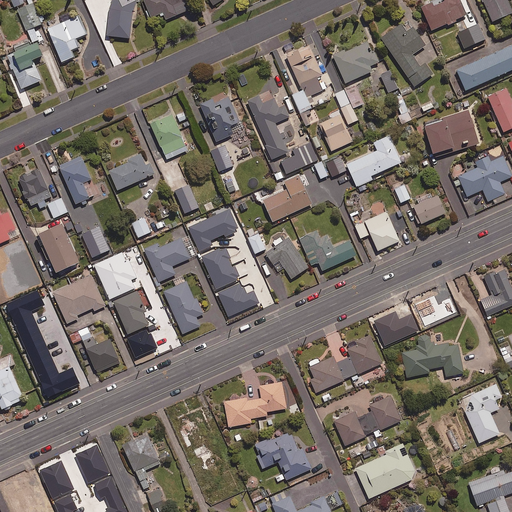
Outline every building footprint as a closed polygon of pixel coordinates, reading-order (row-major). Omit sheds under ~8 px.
[(8,4),(10,9),(24,2),(23,0),(10,0),(12,3),(8,4)] [(135,0),(111,0),(104,33),(127,38),(135,0)] [(189,8),(185,0),(144,0),(151,16),(163,11),(166,18),(189,8)] [(447,22),(448,26),(457,22),(455,19),(466,14),(459,0),(445,0),(446,1),(434,6),(433,2),(422,7),(432,29),(447,22)] [(483,0),(492,20),(511,11),(511,10),(507,0),(483,0)] [(17,8),(32,41),(38,38),(33,27),(41,23),(32,2),(17,8)] [(86,33),(74,5),(54,13),(58,24),(48,28),(61,61),(73,56),(70,49),(78,46),(75,37),(86,33)] [(482,30),(474,14),(466,17),(474,34),(482,30)] [(406,31),(401,23),(381,37),(413,86),(433,73),(425,62),(420,66),(412,54),(425,45),(413,27),(406,31)] [(32,58),(42,54),(36,40),(13,50),(13,52),(7,55),(21,88),(41,79),(32,58)] [(372,54),(366,41),(334,55),(345,82),(372,70),(370,65),(379,61),(375,52),(372,54)] [(322,75),(309,44),(286,55),(302,88),(306,86),(310,95),(327,88),(324,81),(320,83),(318,77),(322,75)] [(511,68),(511,44),(456,69),(465,89),(511,68)] [(391,69),(380,74),(388,91),(399,86),(391,69)] [(363,103),(356,87),(345,91),(344,89),(334,94),(347,124),(358,119),(353,108),(363,103)] [(300,112),(311,107),(310,104),(313,102),(310,95),(307,97),(303,89),(292,94),(300,112)] [(511,103),(511,101),(507,89),(493,94),(492,90),(487,92),(503,131),(511,127),(511,106),(511,104),(511,103)] [(262,102),(259,95),(246,100),(254,116),(252,117),(271,159),(288,151),(275,122),(289,116),(283,103),(278,106),(273,97),(262,102)] [(239,120),(228,96),(214,102),(213,98),(200,103),(216,141),(234,133),(230,124),(239,120)] [(433,107),(431,102),(421,106),(423,111),(433,107)] [(479,143),(468,109),(424,124),(433,152),(454,145),(456,150),(479,143)] [(353,141),(340,110),(331,114),(332,117),(320,123),(331,150),(353,141)] [(412,119),(408,110),(397,116),(401,124),(412,119)] [(188,149),(171,113),(150,122),(167,159),(188,149)] [(377,149),(343,164),(345,168),(348,167),(359,192),(368,188),(365,182),(373,179),(371,175),(401,161),(389,134),(373,142),(377,149)] [(320,158),(312,141),(288,151),(291,156),(280,161),(286,173),(320,158)] [(232,165),(224,147),(213,152),(221,170),(232,165)] [(145,164),(140,153),(118,162),(120,165),(109,170),(117,189),(154,173),(149,162),(145,164)] [(482,189),(488,201),(505,192),(500,181),(511,175),(511,171),(504,155),(491,161),(488,155),(475,161),(478,166),(458,176),(468,196),(482,189)] [(90,178),(81,156),(59,165),(75,203),(88,198),(82,182),(90,178)] [(321,160),(314,164),(321,178),(328,175),(321,160)] [(278,171),(274,161),(269,163),(277,181),(283,178),(280,170),(278,171)] [(51,197),(38,166),(31,169),(32,173),(27,175),(26,172),(17,175),(31,206),(38,203),(39,207),(47,204),(45,199),(51,197)] [(312,203),(299,175),(285,181),(288,188),(263,199),(273,221),(312,203)] [(189,184),(175,190),(185,213),(199,207),(189,184)] [(410,198),(404,184),(395,188),(400,202),(410,198)] [(430,198),(428,193),(417,198),(419,203),(413,205),(421,222),(445,212),(438,194),(430,198)] [(506,199),(504,194),(493,199),(495,204),(506,199)] [(67,211),(61,197),(47,203),(54,217),(67,211)] [(383,211),(381,206),(376,208),(378,215),(355,224),(361,237),(371,233),(377,249),(399,240),(396,232),(404,229),(394,207),(383,211)] [(0,214),(0,242),(10,238),(7,232),(17,228),(9,211),(0,214)] [(81,232),(84,237),(88,236),(86,230),(89,229),(84,215),(72,219),(78,233),(81,232)] [(150,231),(144,217),(132,223),(138,237),(150,231)] [(78,260),(61,221),(38,232),(55,271),(78,260)] [(320,237),(317,230),(300,238),(311,264),(318,261),(322,270),(356,254),(350,239),(333,247),(327,234),(320,237)] [(265,248),(259,233),(248,237),(255,253),(265,248)] [(197,254),(187,234),(158,248),(156,243),(144,249),(158,281),(175,274),(172,266),(197,254)] [(308,267),(289,237),(266,252),(278,271),(284,267),(291,277),(308,267)] [(145,263),(138,247),(126,253),(134,269),(145,263)] [(238,272),(230,254),(221,259),(229,276),(219,280),(231,306),(253,297),(241,270),(238,272)] [(121,287),(112,266),(97,272),(106,294),(121,287)] [(268,290),(258,268),(247,273),(257,295),(268,290)] [(511,304),(511,288),(504,269),(484,277),(492,295),(481,300),(487,315),(511,304)] [(105,305),(91,274),(52,292),(66,323),(78,317),(77,314),(93,307),(94,310),(105,305)] [(194,299),(186,281),(164,291),(182,333),(200,325),(196,316),(204,313),(197,297),(194,299)] [(149,324),(136,291),(114,299),(127,333),(149,324)] [(28,299),(36,318),(44,315),(43,312),(52,308),(45,292),(28,299)] [(95,344),(87,327),(79,330),(97,372),(119,362),(109,338),(95,344)] [(463,373),(458,343),(449,345),(449,343),(435,345),(434,340),(431,341),(430,333),(417,334),(418,343),(415,344),(416,348),(402,350),(406,377),(429,373),(428,368),(443,366),(445,376),(463,373)] [(350,376),(352,381),(360,378),(358,373),(382,362),(370,335),(355,342),(356,344),(347,348),(351,356),(336,363),(333,356),(319,362),(317,358),(307,362),(314,377),(310,379),(315,392),(350,376)] [(53,359),(44,338),(32,343),(50,387),(74,378),(64,355),(53,359)] [(511,366),(511,351),(503,356),(509,368),(511,366)] [(0,369),(9,366),(15,363),(11,354),(0,358),(0,369)] [(9,366),(0,369),(0,405),(1,408),(23,399),(9,366)] [(286,408),(282,381),(260,385),(262,398),(247,400),(246,398),(224,401),(228,426),(251,422),(251,418),(267,415),(267,411),(286,408)] [(502,396),(496,383),(458,400),(462,409),(464,408),(479,442),(499,433),(490,412),(499,408),(495,399),(502,396)] [(402,420),(390,395),(370,404),(373,411),(357,418),(354,411),(334,420),(345,445),(374,432),(376,437),(382,434),(380,430),(402,420)] [(205,469),(220,463),(219,459),(212,461),(202,434),(210,431),(207,421),(214,418),(209,405),(178,416),(182,427),(179,429),(186,447),(191,445),(195,456),(199,454),(205,469)] [(275,476),(278,481),(285,478),(286,479),(314,467),(305,448),(298,451),(290,431),(269,440),(268,438),(255,443),(259,454),(257,455),(262,468),(278,461),(283,473),(275,476)] [(143,490),(150,487),(147,479),(150,477),(146,469),(160,463),(148,433),(122,444),(143,490)] [(402,456),(399,448),(356,468),(369,498),(417,476),(407,454),(402,456)] [(85,491),(88,489),(86,486),(89,485),(79,463),(57,472),(72,509),(90,502),(85,491)] [(511,492),(511,468),(511,467),(469,482),(477,506),(487,503),(490,511),(509,511),(504,495),(511,492)] [(14,511),(37,511),(35,506),(38,505),(27,481),(5,490),(14,511)] [(158,511),(166,510),(160,489),(148,493),(154,511),(158,511)] [(342,503),(337,490),(311,502),(311,504),(297,511),(290,496),(272,504),(275,511),(331,511),(330,509),(342,503)] [(268,508),(265,501),(255,505),(258,511),(268,508)] [(424,511),(420,502),(404,509),(405,511),(424,511)]
